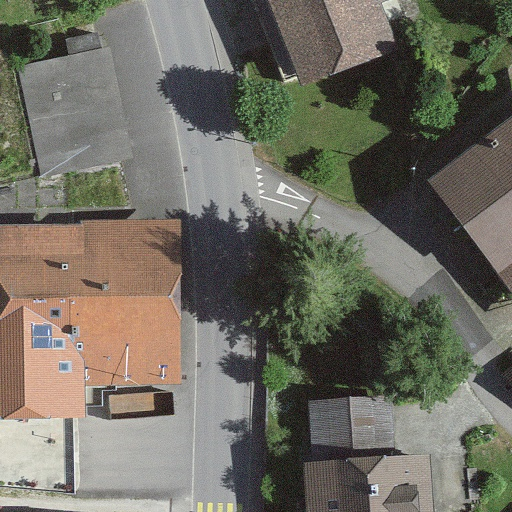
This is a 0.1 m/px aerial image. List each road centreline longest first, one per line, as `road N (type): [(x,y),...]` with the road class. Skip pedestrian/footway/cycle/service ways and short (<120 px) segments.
road 1 (residential): [(511,410),(377,261),(225,161)]
road 2 (residential): [(221,511),(225,161)]
road 3 (residential): [(225,161),(171,0)]
